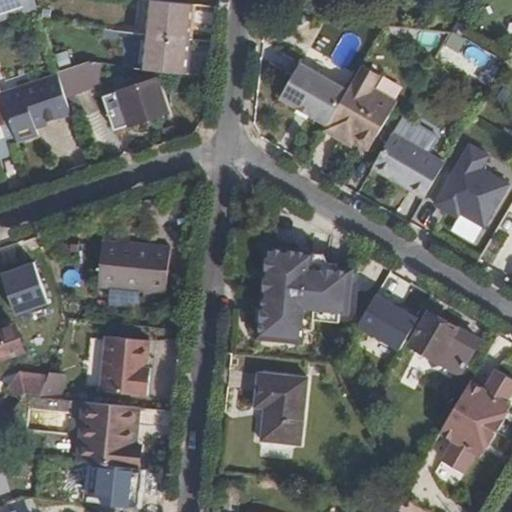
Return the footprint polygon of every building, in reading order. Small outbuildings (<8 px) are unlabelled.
[(40,7),(37,0),(0,0),(0,15),(24,7),(26,11),(40,7)] [(193,4),(153,0),(150,34),(189,37),(193,4)] [(147,69),(186,73),(189,37),(150,34),(147,69)] [(487,69),(448,45),(438,59),(478,83),(487,69)] [(315,110),(333,120),(354,85),(306,56),(285,91),(303,103),(315,110)] [(60,73),(68,97),(97,86),(102,63),(90,60),(60,71),(60,73)] [(333,120),(329,127),(346,138),(350,134),(358,140),(372,148),(402,100),(379,86),(386,74),(368,63),(354,85),(333,120)] [(38,124),(73,113),(68,97),(60,73),(3,92),(13,124),(19,141),(41,134),(38,124)] [(160,76),(122,89),(133,122),(171,109),(160,76)] [(0,127),(13,124),(3,92),(0,84),(0,127)] [(311,116),(315,110),(303,103),(299,108),(311,116)] [(425,198),(447,162),(430,152),(440,135),(406,115),(374,167),(425,198)] [(350,134),(346,138),(355,144),(358,140),(350,134)] [(493,156),(474,145),(439,205),(461,219),(464,214),(488,228),(511,187),(511,185),(485,170),(493,156)] [(511,218),(502,238),(511,243),(511,218)] [(155,292),(154,301),(169,302),(174,248),(133,244),(134,237),(106,235),(102,287),(146,291),(155,292)] [(307,311),(342,313),(352,314),(356,271),(313,267),(314,252),(271,248),(262,340),(304,343),(305,329),(307,311)] [(36,264),(3,276),(18,317),(51,306),(36,264)] [(146,301),(154,301),(155,292),(146,291),(146,301)] [(420,319),(378,294),(361,325),(402,350),(420,319)] [(341,325),(342,313),(307,311),(305,329),(315,330),(315,323),(341,325)] [(433,311),(413,345),(462,374),(481,342),(433,311)] [(14,327),(0,332),(0,361),(22,354),(14,327)] [(149,370),(152,343),(109,338),(103,392),(150,397),(152,378),(148,378),(149,370)] [(486,391),(472,383),(442,435),(456,443),(445,463),(466,476),(478,457),(486,444),(490,446),(492,447),(506,422),(505,421),(501,418),(508,405),(511,398),(511,380),(498,372),(486,391)] [(29,397),(46,376),(25,374),(10,390),(24,403),(29,397)] [(311,379),(262,374),(258,408),(273,410),(272,419),(266,419),(264,442),(304,446),(311,379)] [(46,376),(29,397),(43,398),(52,376),(47,376),(46,376)] [(52,376),(43,398),(58,400),(60,377),(52,376)] [(390,392),(380,388),(370,405),(380,411),(390,392)] [(88,465),(137,470),(140,448),(134,447),(136,430),(142,429),(143,409),(89,403),(87,423),(93,424),(88,465)] [(511,410),(511,407),(508,405),(501,418),(505,421),(511,410)] [(87,423),(82,465),(88,465),(93,424),(87,423)] [(486,444),(478,457),(483,460),(490,446),(486,444)]
